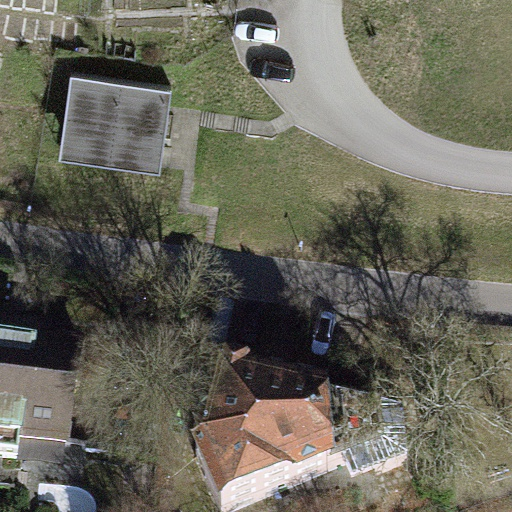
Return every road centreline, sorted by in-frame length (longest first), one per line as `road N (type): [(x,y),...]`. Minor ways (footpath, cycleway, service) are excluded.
road 1 (residential): [(511,304),(363,291),(54,244)]
road 2 (residential): [(316,0),(322,74),(353,116),(428,159),(511,173)]
